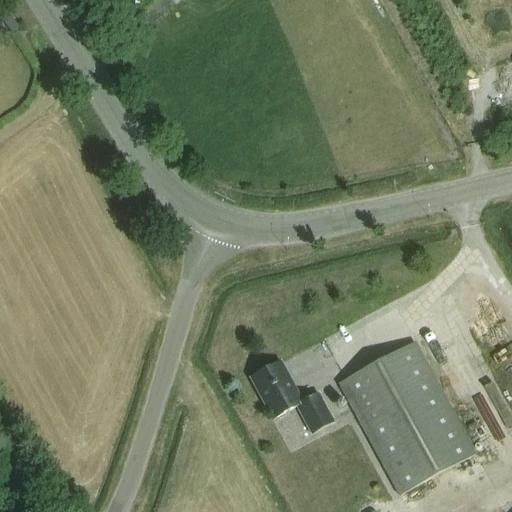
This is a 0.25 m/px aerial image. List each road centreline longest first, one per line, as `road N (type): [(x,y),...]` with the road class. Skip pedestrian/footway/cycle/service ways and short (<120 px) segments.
road 1 (tertiary): [(511,180),(291,233),(249,233),(206,219)]
road 2 (unclassified): [(129,511),(206,219)]
road 3 (tertiary): [(206,219),(152,173),(41,0)]
